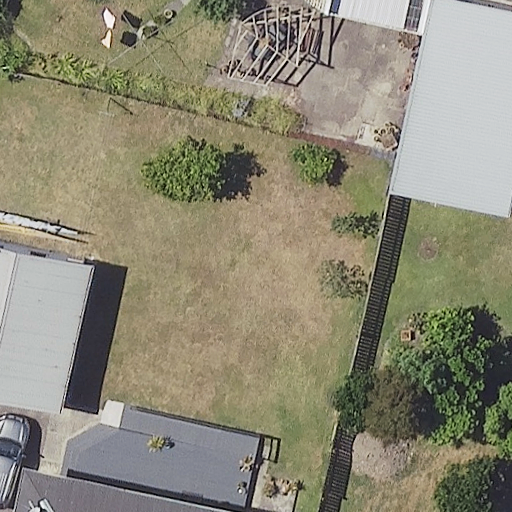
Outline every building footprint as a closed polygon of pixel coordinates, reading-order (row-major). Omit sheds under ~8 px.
[(349,0),(346,16),(431,33),(437,0),(349,0)] [(511,2),(500,0),(449,0),(410,186),(511,207),(511,2)] [(422,208),(372,199),(355,290),(404,300),(422,208)] [(109,263),(0,238),(0,396),(75,413),(109,263)] [(267,511),(47,466),(37,511),(267,511)]
